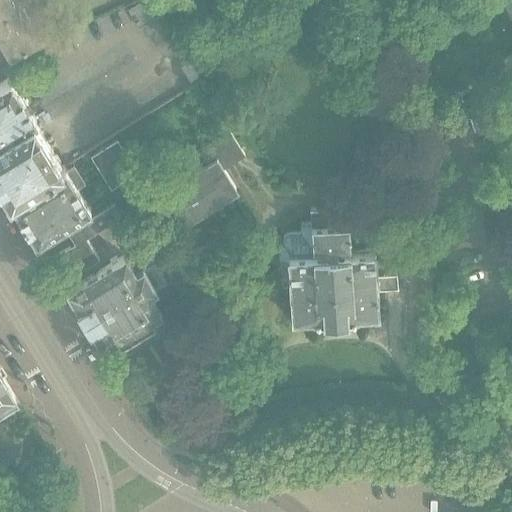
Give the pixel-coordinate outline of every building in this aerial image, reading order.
[(37,32),(17,0),(0,0),(0,35),(9,50),(37,32)] [(418,51),(407,26),(385,37),(393,59),(418,51)] [(37,117),(10,75),(0,81),(0,139),(34,119),(37,117)] [(194,83),(186,88),(195,104),(204,99),(194,83)] [(211,110),(202,115),(213,133),(222,128),(211,110)] [(63,166),(34,119),(0,139),(0,183),(8,196),(7,196),(8,197),(7,197),(9,200),(10,201),(11,200),(63,166)] [(233,181),(224,166),(244,154),(228,129),(207,143),(215,156),(164,187),(185,220),(237,187),(233,181)] [(137,172),(127,156),(117,139),(90,156),(110,189),(137,172)] [(89,207),(76,184),(85,179),(73,161),(64,167),(63,166),(11,200),(13,203),(20,214),(28,227),(28,226),(35,237),(34,238),(36,240),(89,207)] [(99,259),(86,238),(122,215),(114,202),(67,231),(74,244),(57,254),(71,276),(99,259)] [(376,269),(375,253),(375,247),(370,248),(351,249),(348,249),(348,250),(336,250),(336,243),(346,242),(346,243),(349,243),(349,240),(348,240),(348,237),(350,237),(358,237),(357,226),(348,227),(347,223),(348,223),(348,220),(347,220),(347,206),(309,207),(310,222),(300,223),(301,231),(289,232),(287,232),(282,235),(282,241),(277,246),(278,257),(286,256),(286,258),(287,258),(288,292),(289,292),(290,312),(289,312),(290,317),(295,317),(295,316),(311,316),(314,316),(314,318),(354,315),(354,314),(373,312),(379,312),(379,307),(378,307),(376,287),(377,287),(376,269)] [(160,312),(148,293),(155,289),(142,268),(135,272),(127,259),(124,254),(67,290),(78,308),(77,309),(90,330),(91,330),(103,348),(115,343),(120,352),(127,346),(155,329),(148,320),(160,312)] [(15,396),(4,380),(5,379),(0,370),(0,419),(14,411),(13,410),(19,407),(13,397),(15,396)]
